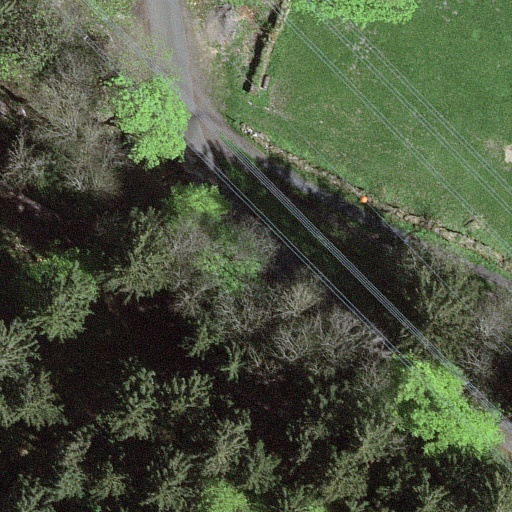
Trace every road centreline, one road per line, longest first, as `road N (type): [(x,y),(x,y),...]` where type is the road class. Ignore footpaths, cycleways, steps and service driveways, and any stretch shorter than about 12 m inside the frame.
road 1 (unclassified): [(511,439),(291,301),(221,212),(183,128),(155,0)]
road 2 (track): [(183,128),(511,284)]
